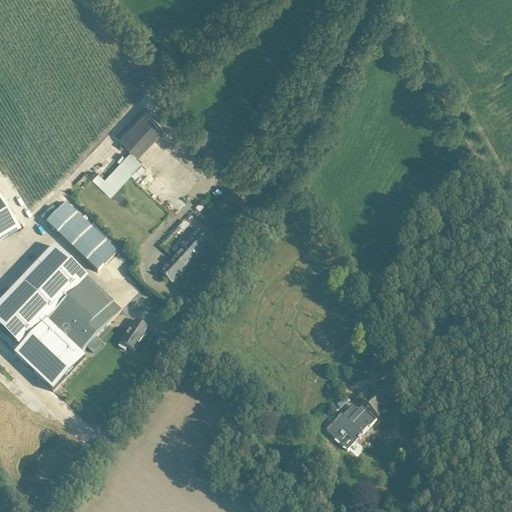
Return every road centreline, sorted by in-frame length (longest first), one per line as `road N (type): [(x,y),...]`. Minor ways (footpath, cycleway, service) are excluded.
road 1 (unclassified): [(46,511),(204,298),(361,0)]
road 2 (track): [(260,195),(206,163),(104,0)]
road 3 (unclassified): [(511,211),(383,0)]
